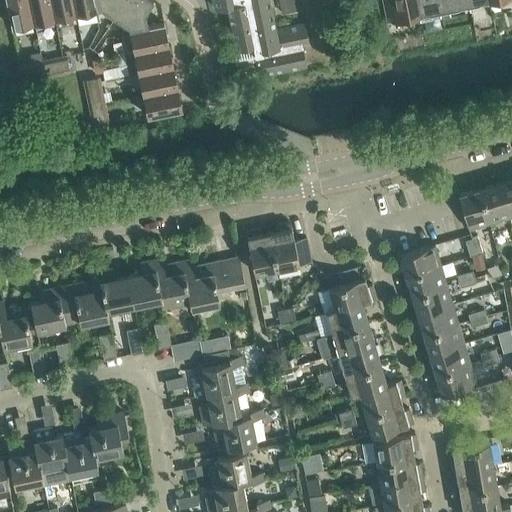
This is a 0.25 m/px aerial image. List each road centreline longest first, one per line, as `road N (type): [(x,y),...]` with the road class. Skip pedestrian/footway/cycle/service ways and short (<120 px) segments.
road 1 (tertiary): [(511,129),(0,239)]
road 2 (residential): [(163,511),(144,370),(0,403)]
road 3 (residential): [(390,290),(432,430),(441,511)]
